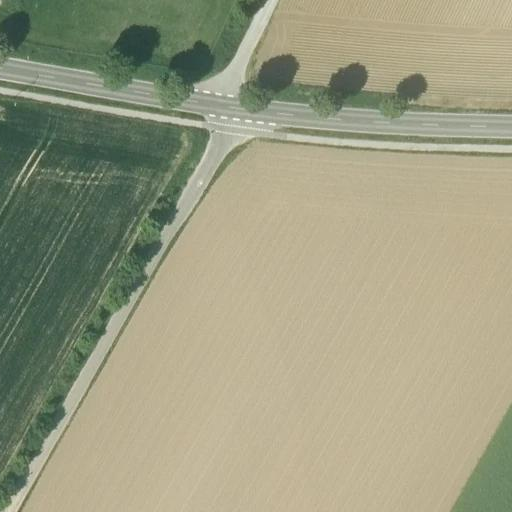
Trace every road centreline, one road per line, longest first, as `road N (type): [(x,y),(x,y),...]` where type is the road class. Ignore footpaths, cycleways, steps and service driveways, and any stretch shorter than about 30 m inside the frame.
road 1 (secondary): [(511,127),(237,110),(0,69)]
road 2 (track): [(11,511),(237,110)]
